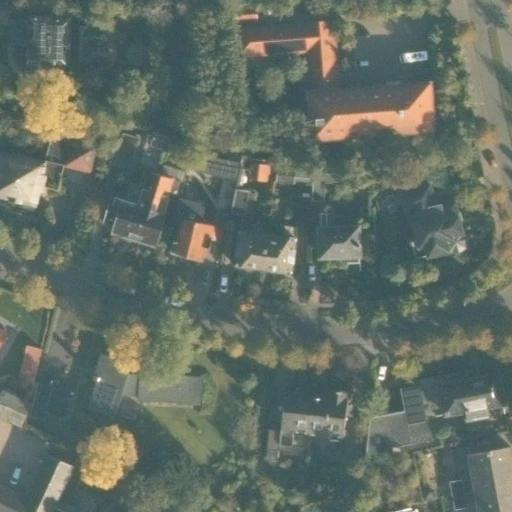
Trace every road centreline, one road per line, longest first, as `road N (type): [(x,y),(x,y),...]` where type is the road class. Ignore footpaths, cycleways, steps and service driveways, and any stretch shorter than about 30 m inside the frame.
road 1 (residential): [(511,303),(355,329),(264,327),(110,293),(0,254)]
road 2 (residential): [(473,0),(511,178)]
